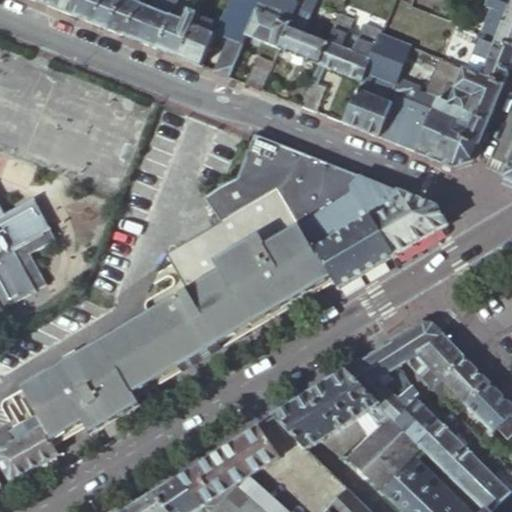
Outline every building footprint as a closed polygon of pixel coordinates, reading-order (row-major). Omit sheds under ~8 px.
[(33,0),(32,1),(74,18),(83,0),(33,0)] [(83,0),(74,18),(92,25),(104,0),(83,0)] [(104,0),(92,25),(107,31),(115,16),(117,12),(119,7),(123,0),(104,0)] [(115,16),(107,31),(122,37),(130,21),(139,5),(141,0),(123,0),(119,7),(117,12),(115,16)] [(159,0),(157,4),(153,11),(169,17),(178,0),(177,0),(159,0)] [(169,17),(157,50),(178,59),(195,15),(195,13),(187,11),(183,22),(171,18),(179,1),(178,0),(169,17)] [(231,0),(214,34),(215,35),(229,41),(243,46),(247,35),(261,0),(231,0)] [(261,0),(247,35),(280,49),(297,9),(298,8),(300,2),(293,0),(261,0)] [(511,0),(511,5),(498,0),(495,0),(481,35),(482,35),(511,47),(511,0)] [(183,22),(187,11),(190,5),(179,1),(171,18),(183,22)] [(130,21),(122,37),(138,43),(140,44),(151,10),(139,5),(130,21)] [(297,9),(280,49),(318,65),(327,41),(303,32),(310,15),(297,9)] [(140,44),(141,44),(153,11),(151,10),(140,44)] [(153,11),(141,44),(157,50),(169,17),(153,11)] [(195,15),(178,59),(201,68),(215,35),(214,34),(209,33),(213,22),(195,15)] [(406,33),(384,24),(381,34),(402,43),(406,33)] [(361,82),(365,72),(372,54),(375,47),(358,39),(352,52),(342,47),(346,35),(332,29),(327,41),(318,65),(361,82)] [(395,84),(407,53),(410,46),(402,43),(381,34),(375,47),(372,54),(365,72),(395,84)] [(505,85),(511,67),(511,47),(482,35),(470,65),(463,62),(461,67),(464,68),(505,85)] [(230,79),(243,46),(229,41),(216,74),(226,78),(230,79)] [(454,91),(464,68),(461,67),(410,46),(407,53),(454,91)] [(247,86),(263,92),(274,64),(258,57),(247,86)] [(496,107),(505,85),(464,68),(454,91),(496,107)] [(361,82),(357,91),(387,102),(393,89),(395,84),(365,72),(361,82)] [(311,84),(302,108),(305,109),(315,113),(324,89),(311,84)] [(356,129),(374,136),(387,102),(357,91),(344,124),(356,129)] [(473,162),(496,107),(454,91),(449,105),(438,100),(434,110),(417,153),(440,163),(454,168),(473,162)] [(387,102),(374,136),(401,147),(406,133),(416,103),(395,95),(391,104),(387,102)] [(406,133),(401,147),(417,153),(434,110),(416,103),(406,133)] [(256,135),(252,144),(240,169),(265,179),(280,172),(283,170),(294,150),(256,135)] [(511,156),(503,178),(511,181),(511,156)] [(367,179),(323,162),(318,169),(316,172),(312,176),(301,188),(319,200),(328,212),(356,195),(355,192),(367,179)] [(237,211),(258,198),(277,187),(280,191),(284,188),(287,193),(292,190),(299,192),(287,183),(280,172),(265,179),(244,190),(225,194),(237,211)] [(367,179),(355,192),(356,195),(364,206),(370,217),(393,258),(436,233),(445,228),(447,222),(437,207),(367,179)] [(204,196),(221,221),(237,211),(225,194),(244,190),(235,181),(215,188),(204,196)] [(277,187),(258,198),(310,296),(335,282),(297,220),(282,196),(280,191),(277,187)] [(301,188),(299,192),(308,205),(317,219),(328,212),(319,200),(301,188)] [(308,205),(299,192),(292,190),(287,193),(299,211),(308,205)] [(282,196),(297,220),(305,214),(314,227),(324,221),(335,238),(370,217),(364,206),(356,195),(328,212),(317,219),(308,205),(299,211),(287,193),(282,196)] [(237,211),(221,221),(276,316),(310,296),(258,198),(237,211)] [(0,311),(36,292),(20,262),(44,248),(21,207),(0,218),(0,311)] [(335,282),(339,289),(393,258),(370,217),(335,238),(324,221),(314,227),(305,214),(297,220),(335,282)] [(113,420),(139,405),(135,399),(276,316),(221,221),(165,254),(186,291),(20,386),(35,413),(53,446),(85,428),(89,435),(113,420)] [(412,329),(391,342),(405,361),(418,353),(442,379),(464,358),(431,324),(421,323),(412,329)] [(405,361),(391,342),(368,356),(384,374),(399,390),(407,382),(399,365),(405,361)] [(418,353),(405,361),(432,389),(442,379),(418,353)] [(368,356),(347,370),(380,404),(382,406),(390,414),(395,419),(408,407),(404,403),(395,394),(378,377),(384,374),(368,356)] [(442,379),(432,389),(440,396),(450,387),(467,405),(489,383),(464,358),(442,379)] [(347,370),(273,417),(307,451),(320,442),(341,456),(366,432),(356,418),(380,404),(347,370)] [(378,377),(395,394),(399,390),(384,374),(378,377)] [(416,391),(407,382),(399,390),(395,394),(404,403),(416,391)] [(493,433),(497,430),(510,416),(511,414),(511,407),(489,383),(467,405),(493,433)] [(416,391),(404,403),(408,407),(416,398),(420,395),(416,391)] [(408,407),(395,419),(416,439),(436,418),(416,398),(408,407)] [(382,406),(380,404),(356,418),(366,432),(369,434),(390,414),(382,406)] [(51,457),(56,454),(53,446),(35,413),(10,427),(14,433),(23,427),(28,435),(13,443),(5,430),(0,433),(0,464),(10,481),(51,457)] [(369,434),(349,455),(380,485),(421,444),(416,439),(395,419),(390,414),(369,434)] [(511,417),(510,416),(497,430),(501,434),(507,440),(511,434),(511,417)] [(416,439),(421,444),(431,454),(452,433),(436,418),(416,439)] [(175,479),(203,504),(249,475),(279,457),(259,426),(241,437),(224,448),(175,479)] [(445,468),(466,447),(452,433),(431,454),(445,468)] [(507,440),(501,434),(498,438),(503,443),(507,440)] [(445,468),(459,482),(480,461),(466,447),(445,468)] [(461,511),(472,511),(418,458),(413,463),(461,511)] [(473,496),(494,475),(480,461),(459,482),(473,496)] [(461,511),(413,463),(385,491),(406,511),(461,511)] [(289,511),(249,475),(203,504),(211,511),(236,511),(248,500),(252,500),(266,511),(289,511)] [(480,502),(486,509),(489,511),(490,511),(511,491),(494,475),(473,496),(480,502)] [(211,511),(203,504),(175,479),(154,492),(171,511),(211,511)] [(368,511),(346,490),(327,510),(329,511),(368,511)] [(511,511),(511,492),(511,491),(490,511),(511,511)] [(171,511),(154,492),(123,511),(171,511)] [(248,500),(236,511),(266,511),(252,500),(248,500)]
